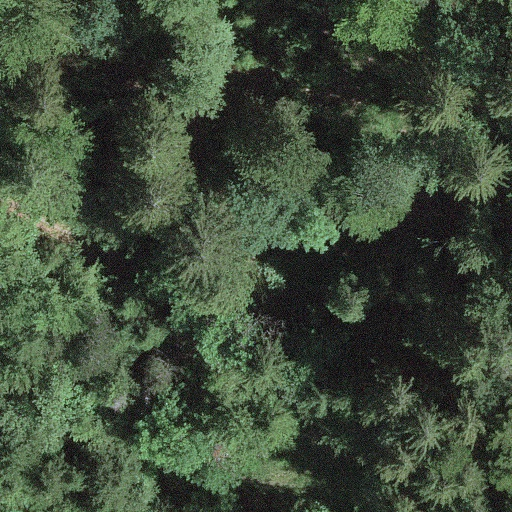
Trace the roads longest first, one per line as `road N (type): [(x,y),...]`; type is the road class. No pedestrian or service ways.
road 1 (track): [(294,486),(322,455),(318,414),(253,358),(0,177)]
road 2 (track): [(0,408),(189,447),(361,511)]
